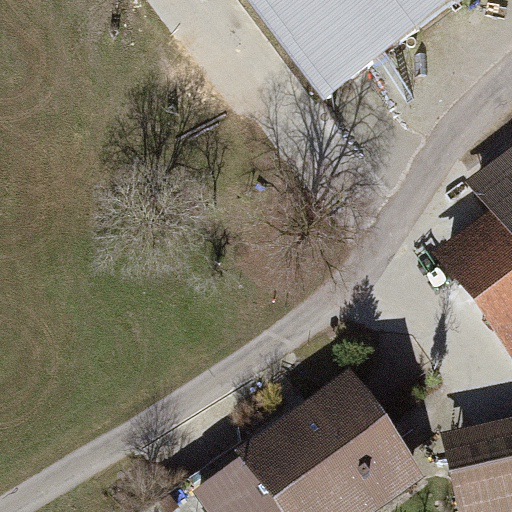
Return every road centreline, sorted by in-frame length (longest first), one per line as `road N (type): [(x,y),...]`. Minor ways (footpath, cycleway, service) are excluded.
road 1 (track): [(8,511),(318,316),(376,258),(453,140),(511,84)]
road 2 (track): [(502,407),(376,258)]
